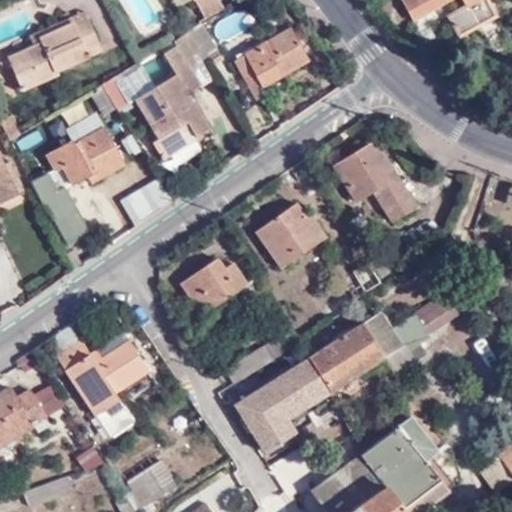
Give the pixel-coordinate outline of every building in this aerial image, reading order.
[(195,0),(206,19),(224,8),(219,0),(195,0)] [(464,0),(459,3),(461,6),(446,15),(459,37),(498,15),(490,0),(464,0)] [(41,37),(89,16),(86,10),(29,35),(34,47),(43,42),(41,37)] [(100,43),(89,16),(41,37),(43,42),(34,47),(1,61),(5,70),(14,67),(23,89),(59,73),(58,70),(101,51),(98,44),(100,43)] [(220,55),(201,24),(189,32),(201,51),(206,59),(208,63),(220,55)] [(247,57),(245,53),(233,60),(255,101),(266,95),(262,87),(310,61),(291,28),(262,43),(264,48),(247,57)] [(215,75),(208,63),(206,59),(201,51),(189,32),(188,32),(177,39),(174,41),(176,45),(201,84),(215,75)] [(262,43),(245,53),(247,57),(264,48),(262,43)] [(201,84),(176,45),(163,53),(176,73),(135,99),(147,117),(149,115),(162,136),(153,141),(163,157),(211,127),(189,91),(200,84),(201,84)] [(134,107),(115,77),(104,84),(118,107),(122,114),(134,107)] [(105,114),(118,107),(104,84),(91,91),(105,114)] [(12,115),(3,120),(13,140),(21,134),(12,115)] [(95,171),(100,178),(125,164),(105,128),(73,145),(71,141),(47,155),(54,169),(62,166),(72,183),(88,174),(95,171)] [(417,208),(375,142),(334,167),(356,202),(373,193),(393,223),(417,208)] [(0,181),(0,182),(0,204),(24,193),(9,161),(3,164),(0,156),(0,181)] [(93,182),(100,178),(95,171),(88,174),(93,182)] [(34,183),(45,207),(48,206),(69,243),(89,232),(65,189),(59,192),(50,174),(34,183)] [(87,228),(105,221),(97,202),(79,210),(87,228)] [(326,238),(315,222),(310,225),(307,220),(297,206),(256,232),(281,269),(326,238)] [(310,225),(315,222),(311,216),(307,220),(310,225)] [(393,254),(381,260),(391,273),(401,267),(393,254)] [(225,270),(218,259),(180,284),(202,316),(233,294),(242,305),(263,289),(255,279),(247,284),(233,265),(225,270)] [(391,273),(381,260),(371,266),(381,280),(391,273)] [(360,281),(366,293),(380,285),(368,264),(354,271),(360,281)] [(353,301),(355,299),(366,293),(360,281),(345,290),(348,294),(353,301)] [(381,312),(309,358),(331,394),(384,359),(405,346),(408,351),(420,343),(431,337),(428,332),(461,311),(476,301),(463,282),(392,329),(381,312)] [(334,320),(358,303),(355,299),(353,301),(348,294),(327,310),(334,320)] [(485,314),(476,301),(461,311),(469,324),(485,314)] [(301,344),(292,330),(281,337),(290,351),(301,344)] [(290,351),(281,337),(265,347),(274,360),(290,351)] [(147,373),(129,342),(96,363),(81,341),(58,355),(110,438),(135,423),(116,393),(147,373)] [(408,351),(414,360),(416,363),(427,355),(420,343),(408,351)] [(405,346),(384,359),(393,375),(414,360),(408,351),(405,346)] [(225,371),(234,386),(274,360),(265,347),(225,371)] [(331,394),(309,358),(265,386),(267,389),(263,392),(267,399),(271,396),(287,421),(331,394)] [(0,393),(0,446),(34,426),(33,424),(45,416),(30,390),(17,398),(10,387),(0,393)] [(356,442),(361,455),(410,418),(402,407),(356,442)] [(360,508),(362,511),(419,511),(448,490),(427,462),(436,454),(410,418),(361,455),(387,488),(360,508)] [(511,442),(496,454),(511,476),(511,442)] [(94,448),(75,458),(83,474),(103,464),(94,448)] [(362,511),(360,508),(387,488),(361,455),(310,492),(324,511),(362,511)] [(177,488),(161,463),(128,482),(133,492),(143,486),(153,502),(177,488)] [(67,476),(27,491),(32,506),(72,492),(67,476)] [(122,511),(136,511),(126,497),(118,501),(122,511)] [(212,511),(206,503),(194,511),(212,511)]
